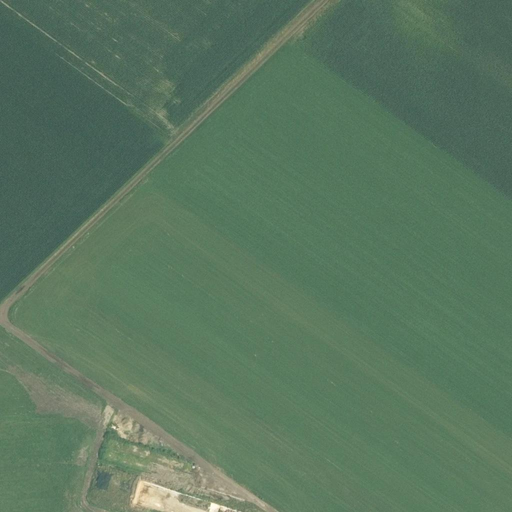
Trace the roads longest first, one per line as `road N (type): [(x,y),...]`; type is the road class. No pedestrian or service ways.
road 1 (track): [(330,0),(0,312)]
road 2 (track): [(262,511),(0,321)]
